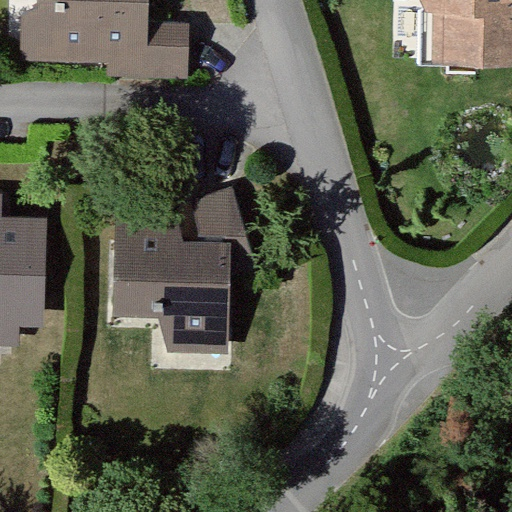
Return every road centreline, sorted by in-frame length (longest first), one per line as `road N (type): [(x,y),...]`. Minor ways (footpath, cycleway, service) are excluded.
road 1 (residential): [(277,0),(390,371)]
road 2 (residential): [(390,371),(344,446),(280,511)]
road 3 (residential): [(390,371),(448,331),(511,264)]
